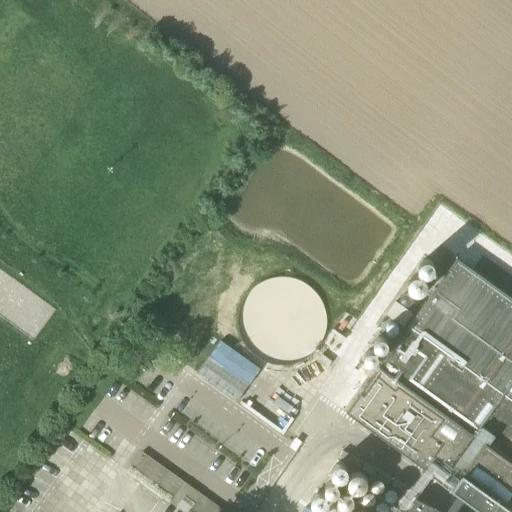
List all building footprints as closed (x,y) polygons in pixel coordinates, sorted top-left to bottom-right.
[(511,511),(511,299),(456,260),(408,326),(409,327),(379,368),(346,413),(482,511),(511,511)] [(280,366),(288,365),(295,364),(302,361),(309,357),(314,352),(319,346),(322,339),(325,332),(326,325),(326,317),(324,310),(322,302),(318,296),(313,290),(307,285),(301,282),(294,279),(287,277),(279,277),(272,278),(265,281),(258,284),(252,288),(247,294),(243,300),(240,307),(238,314),(237,321),(238,329),(240,336),(243,343),(247,349),(253,355),(259,359),(266,363),(273,365),(280,366)] [(394,299),(382,326),(402,335),(414,307),(394,299)] [(326,369),(331,362),(321,355),(316,362),(326,369)] [(298,445),(305,436),(262,402),(254,411),(298,445)] [(353,511),(370,511),(360,490),(372,484),(351,437),(335,445),(350,479),(340,483),(353,511)] [(62,449),(57,458),(75,468),(80,459),(62,449)] [(184,483),(151,460),(141,473),(174,497),(183,484),(184,483)] [(45,474),(62,486),(71,474),(53,462),(45,474)] [(43,508),(54,491),(39,482),(28,499),(43,508)] [(224,511),(200,495),(184,483),(183,484),(174,497),(169,503),(182,511),(187,511),(190,508),(195,511),(224,511)] [(454,511),(464,499),(458,495),(445,511),(454,511)] [(311,509),(312,511),(342,511),(335,497),(311,509)] [(438,511),(415,499),(406,511),(438,511)]
